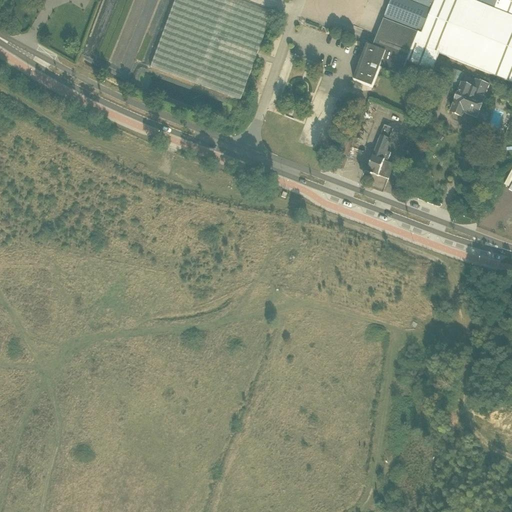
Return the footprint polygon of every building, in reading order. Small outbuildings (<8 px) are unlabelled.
[(240,100),(243,91),(271,15),(229,0),(174,0),(150,67),(240,100)] [(511,0),(391,0),(385,18),(384,20),(378,34),(416,49),(435,0),(468,0),(511,17),(511,0)] [(511,17),(468,0),(435,0),(416,49),(439,57),(440,55),(511,83),(511,17)] [(367,45),(354,81),(373,88),(380,68),(402,77),(408,62),(433,72),(439,57),(416,49),(378,34),(373,48),(367,45)] [(446,86),(458,91),(450,114),(463,119),(464,115),(478,121),(486,99),(485,98),(490,85),(475,80),(474,84),(471,83),(470,86),(461,83),(464,74),(451,69),(446,86)] [(436,109),(438,100),(430,99),(428,107),(436,109)] [(369,110),(379,114),(381,107),(372,103),(369,110)] [(385,126),(367,172),(379,176),(389,179),(394,165),(387,163),(391,153),(385,151),(392,132),(395,133),(398,126),(386,122),(385,126)] [(493,132),(490,143),(496,145),(500,135),(493,132)]
